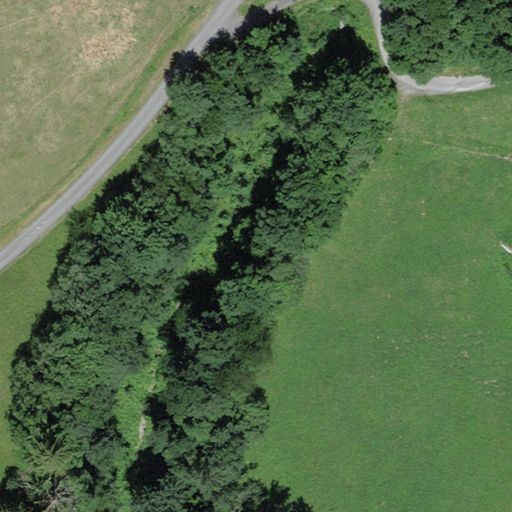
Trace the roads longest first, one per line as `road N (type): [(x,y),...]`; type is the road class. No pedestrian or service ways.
road 1 (unclassified): [(0,261),(128,137),(220,14)]
road 2 (track): [(511,151),(405,130),(356,144),(359,125),(398,72)]
road 3 (unclassified): [(377,0),(389,61),(402,77),(448,85),(511,75)]
